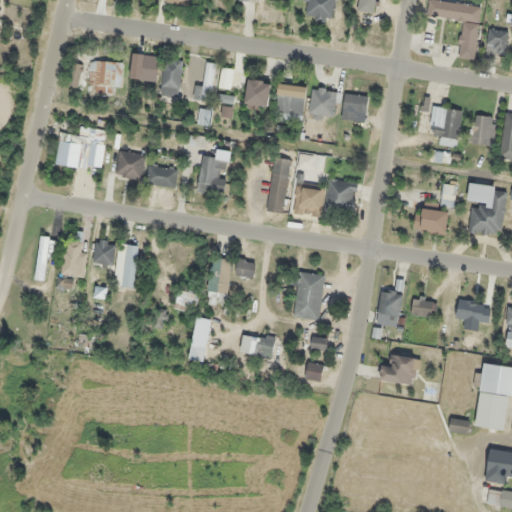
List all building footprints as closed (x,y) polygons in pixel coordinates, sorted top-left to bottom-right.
[(307,0),(307,20),(333,20),(333,0),(307,0)] [(373,12),(374,0),(358,0),(357,10),(373,12)] [(457,57),(475,59),(480,5),(428,0),(427,0),(426,17),(460,20),(457,57)] [(485,52),(504,54),(508,32),(488,29),(485,52)] [(132,79),(158,79),(158,55),(132,55),(132,79)] [(180,96),(180,60),(162,60),(162,96),(180,96)] [(122,62),(89,62),(89,87),(122,87),(122,62)] [(212,101),(214,63),(205,62),(204,84),(194,84),(194,100),(212,101)] [(86,87),(87,65),(70,64),(69,86),(86,87)] [(268,106),(270,82),(248,79),(245,104),(268,106)] [(306,87),(278,84),(274,118),(302,121),(306,87)] [(341,92),(314,86),(308,111),(335,117),(341,92)] [(364,124),(367,96),(345,93),(342,122),(364,124)] [(429,97),(417,97),(417,111),(429,111),(429,97)] [(456,145),(462,111),(433,106),(428,133),(440,135),(439,142),(456,145)] [(209,110),(199,109),(199,124),(208,125),(209,110)] [(511,113),(504,112),(499,158),(511,159),(511,113)] [(468,142),(493,145),(496,118),(470,115),(468,142)] [(60,134),(56,165),(102,170),(106,130),(80,127),(79,136),(60,134)] [(204,146),(204,137),(188,137),(188,146),(204,146)] [(116,175),(142,179),(145,155),(119,151),(116,175)] [(197,192),(223,195),(226,177),(223,176),(226,159),(202,156),(197,192)] [(291,160),(274,157),(266,211),(283,213),(291,160)] [(175,187),(177,169),(149,164),(146,182),(175,187)] [(325,211),(353,214),(357,182),(328,179),(325,211)] [(323,188),(297,185),(293,213),(320,216),(323,188)] [(455,207),(455,185),(442,185),(442,207),(455,207)] [(467,232),(501,236),(507,192),(489,190),(487,208),(470,206),(467,232)] [(447,211),(437,210),(437,206),(416,204),(414,231),(446,234),(447,211)] [(92,271),(111,273),(116,242),(97,239),(92,271)] [(80,278),(86,244),(67,241),(61,274),(80,278)] [(137,246),(118,244),(115,286),(134,287),(137,246)] [(231,260),(212,257),(206,303),(226,305),(231,260)] [(235,276),(253,278),(255,262),(237,259),(235,276)] [(293,317),(318,320),(324,275),(299,272),(293,317)] [(73,281),(59,278),(57,287),(72,289),(73,281)] [(198,295),(179,289),(174,306),(193,312),(198,295)] [(377,324),(399,325),(401,290),(380,289),(377,324)] [(410,315),(433,317),(435,298),(412,296),(410,315)] [(481,303),(451,303),(451,320),(481,320),(481,303)] [(164,329),(167,310),(155,308),(152,327),(164,329)] [(239,352),(271,357),(275,337),(243,332),(239,352)] [(91,336),(77,334),(75,345),(90,348),(91,336)] [(310,348),(325,351),(328,339),(312,336),(310,348)] [(389,361),(383,360),(380,379),(413,384),(417,358),(390,355),(389,361)] [(304,378),(320,382),(324,365),(308,361),(304,378)] [(504,430),(508,396),(511,396),(511,366),(482,363),(474,426),(504,430)] [(469,419),(450,418),(449,431),(468,433),(469,419)]
